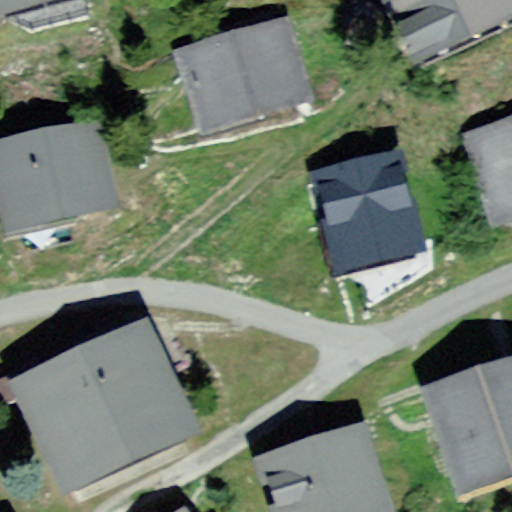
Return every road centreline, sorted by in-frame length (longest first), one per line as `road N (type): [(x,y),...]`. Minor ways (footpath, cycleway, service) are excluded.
road 1 (residential): [(113,287),(397,64)]
road 2 (residential): [(352,347),(317,381),(114,511)]
road 3 (residential): [(352,347),(228,304),(113,287)]
road 4 (residential): [(511,279),(352,347)]
